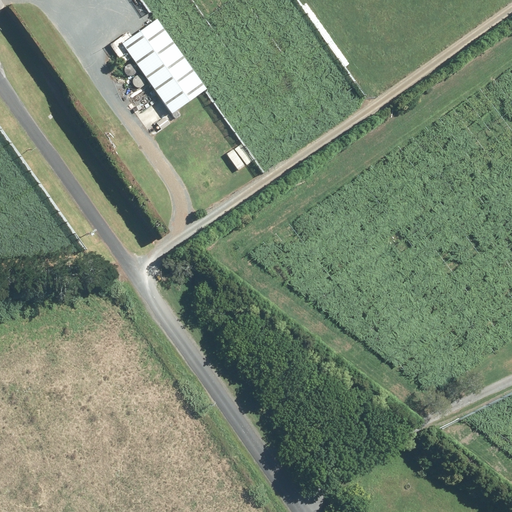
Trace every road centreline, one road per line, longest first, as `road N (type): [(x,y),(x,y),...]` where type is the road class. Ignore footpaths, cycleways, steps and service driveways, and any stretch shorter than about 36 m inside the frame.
road 1 (unclassified): [(0,75),(311,511)]
road 2 (unknown): [(286,477),(511,369)]
